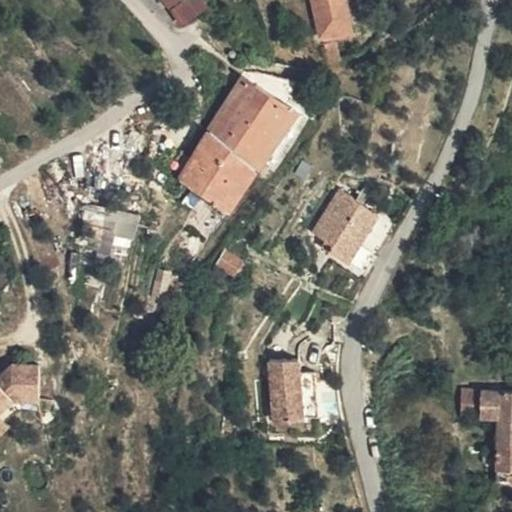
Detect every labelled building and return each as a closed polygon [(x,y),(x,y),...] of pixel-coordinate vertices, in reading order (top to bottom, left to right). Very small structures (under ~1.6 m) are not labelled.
[(165,0),(175,14),(198,0),(165,0)] [(325,0),(331,30),(339,29),(335,0),(325,0)] [(341,42),(366,38),(360,0),(335,0),(339,29),(341,42)] [(214,19),(206,4),(179,17),(191,32),(214,19)] [(257,70),(250,80),(293,100),(305,70),(257,70)] [(215,134),(263,165),(268,157),(280,164),(314,110),(293,100),(250,80),(215,134)] [(202,155),(250,186),(263,165),(215,134),(202,155)] [(189,175),(235,210),(250,186),(202,155),(189,175)] [(185,217),(201,192),(191,185),(174,210),(185,217)] [(340,247),(371,275),(380,266),(375,254),(386,240),(402,240),(408,231),(356,187),(328,222),(337,232),(345,238),(340,247)] [(84,207),(80,248),(132,253),(136,212),(84,207)] [(330,238),(340,247),(345,238),(337,232),(330,238)] [(178,250),(189,257),(193,249),(184,242),(178,250)] [(230,258),(245,269),(252,257),(240,247),(230,258)] [(156,281),(152,308),(162,309),(167,284),(156,281)] [(402,295),(397,314),(432,321),(434,302),(402,295)] [(277,413),(325,415),(328,369),(314,368),(313,351),(279,350),(277,413)] [(0,415),(6,408),(31,407),(33,371),(10,369),(0,381),(0,415)] [(511,398),(490,399),(488,429),(508,428),(511,428),(511,398)] [(476,400),(476,429),(488,429),(490,399),(476,400)]
